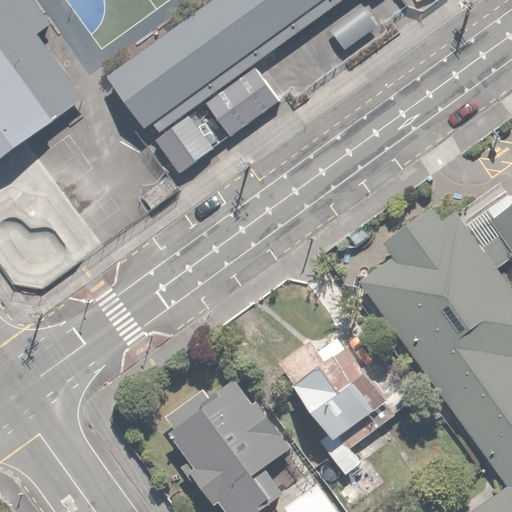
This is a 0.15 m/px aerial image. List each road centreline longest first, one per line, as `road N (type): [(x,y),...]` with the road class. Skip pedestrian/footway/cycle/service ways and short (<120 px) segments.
road 1 (tertiary): [(511,33),(15,394)]
road 2 (residential): [(15,394),(97,511)]
